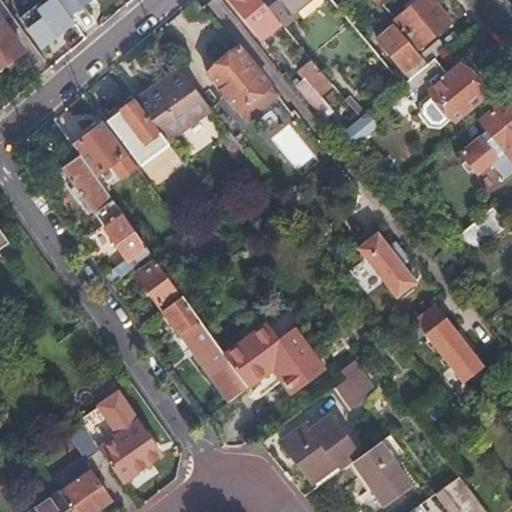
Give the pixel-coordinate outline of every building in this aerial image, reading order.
[(65,12),(56,0),(52,0),(43,8),(40,4),(20,19),(43,49),(74,24),(65,12)] [(56,0),(65,12),(81,0),(86,7),(94,0),(56,0)] [(261,0),(227,0),(248,26),(253,22),(262,33),(271,26),(262,15),(269,9),(261,0)] [(308,0),(261,0),(269,9),(286,29),(300,18),(295,10),(308,0)] [(450,21),(432,0),(419,0),(395,20),(418,47),(450,21)] [(0,69),(23,52),(0,21),(0,69)] [(378,40),(410,78),(426,64),(420,56),(394,26),(378,40)] [(429,62),(447,47),(440,40),(420,56),(426,64),(429,62)] [(239,49),(208,74),(238,111),(245,121),(256,112),(277,95),(269,86),(239,49)] [(298,87),(308,100),(311,104),(334,87),(313,61),(300,72),(306,81),(298,87)] [(442,78),(429,62),(426,64),(410,78),(404,83),(408,88),(404,90),(406,99),(414,102),(417,99),(420,102),(419,113),(430,126),(440,127),(452,116),(456,120),(485,96),(459,65),(442,78)] [(157,86),(190,128),(201,120),(212,112),(180,71),(157,86)] [(159,132),(168,143),(190,128),(157,86),(146,94),(136,101),(159,132)] [(511,99),(510,97),(481,120),(489,130),(461,152),(479,173),(494,161),(507,178),(511,173),(511,99)] [(131,153),(159,132),(136,101),(107,122),(131,153)] [(379,126),(367,112),(338,137),(349,150),(356,144),(359,145),(370,136),(370,134),(379,126)] [(95,177),(126,153),(104,124),(89,136),(73,147),(95,177)] [(59,171),(101,228),(121,214),(95,177),(73,147),(64,134),(50,145),(65,166),(59,171)] [(457,239),(471,256),(511,224),(496,207),(457,239)] [(121,278),(151,255),(123,217),(105,230),(127,260),(115,270),(121,278)] [(416,282),(379,234),(360,249),(397,296),(416,282)] [(164,310),(181,296),(178,291),(171,282),(152,257),(144,264),(147,267),(137,274),(150,292),(164,310)] [(462,263),(449,273),(457,283),(471,273),(462,263)] [(171,282),(178,291),(188,283),(182,274),(176,278),(171,282)] [(195,314),(181,296),(164,310),(181,335),(184,333),(215,374),(212,376),(232,403),(250,389),(230,362),(228,364),(197,323),(200,320),(195,314)] [(205,306),(195,314),(200,320),(204,326),(214,318),(205,306)] [(425,333),(464,382),(483,366),(445,317),(425,333)] [(366,319),(353,330),(360,339),(373,329),(366,319)] [(261,355),(279,341),(267,325),(249,339),(255,347),(261,355)] [(230,362),(250,389),(273,372),(290,395),(325,370),(294,330),(279,341),(261,355),(255,347),(249,339),(227,357),(230,362)] [(352,360),(340,369),(348,378),(365,402),(377,393),(352,360)] [(365,402),(348,378),(337,387),(354,410),(365,402)] [(99,452),(121,483),(159,456),(115,393),(97,407),(117,436),(97,450),(99,452)] [(499,403),(463,432),(470,439),(505,412),(499,403)] [(339,464),(343,468),(353,461),(361,455),(333,419),(315,432),(308,423),(282,443),(310,479),(320,471),(324,476),(339,464)] [(97,450),(82,427),(69,436),(86,460),(99,452),(97,450)] [(361,455),(353,461),(385,505),(413,485),(380,441),(361,455)] [(58,494),(70,511),(95,511),(109,503),(82,463),(64,474),(70,484),(58,494)] [(448,511),(486,511),(459,476),(435,494),(448,511)] [(70,511),(58,494),(31,511),(70,511)]
